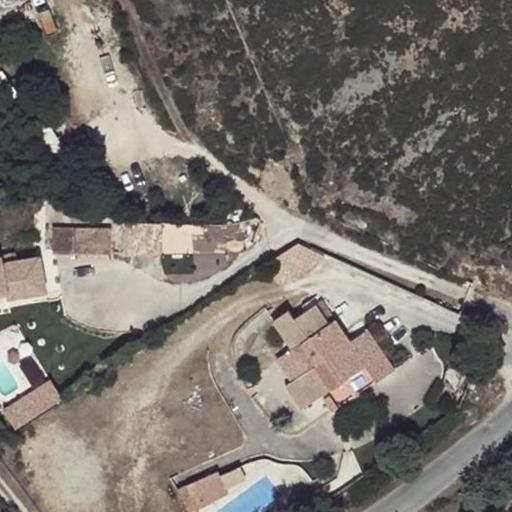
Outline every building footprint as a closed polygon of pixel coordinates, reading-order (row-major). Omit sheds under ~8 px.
[(111,227),(53,227),(53,254),(112,255),(111,227)] [(0,294),(6,294),(7,299),(45,292),(41,257),(18,261),(16,252),(1,255),(1,257),(0,257),(0,294)] [(281,252),(255,270),(259,273),(276,281),(283,284),(308,266),(281,252)] [(276,281),(259,273),(253,278),(263,291),(276,281)] [(323,301),(317,305),(330,324),(337,320),(323,301)] [(289,311),(272,322),(293,351),(304,344),(318,365),(307,372),(285,386),(301,410),(366,366),(377,382),(396,370),(369,330),(352,342),(337,320),(330,324),(317,305),(295,320),(289,311)] [(304,344),(293,351),(307,372),(318,365),(304,344)]
